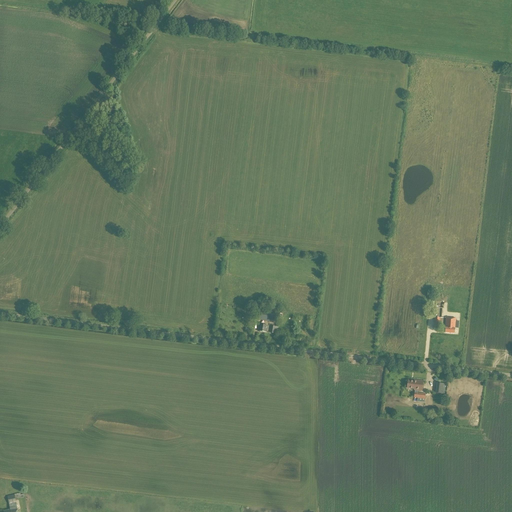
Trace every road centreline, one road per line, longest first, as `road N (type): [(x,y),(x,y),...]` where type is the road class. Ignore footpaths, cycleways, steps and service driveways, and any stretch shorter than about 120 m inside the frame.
road 1 (unclassified): [(511,377),(0,314)]
road 2 (unclassified): [(0,227),(175,0)]
